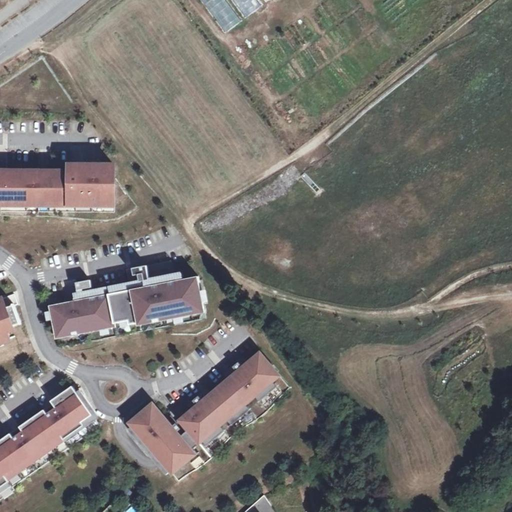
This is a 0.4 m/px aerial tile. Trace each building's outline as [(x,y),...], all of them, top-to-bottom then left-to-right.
[(224,0),(199,0),(224,35),(241,23),(224,0)] [(257,0),(231,0),(243,17),(261,4),(257,0)] [(1,171),(0,187),(0,203),(7,203),(6,207),(21,207),(21,204),(36,204),(35,201),(54,201),(54,204),(68,204),(68,207),(76,207),(76,173),(55,173),(55,175),(45,175),(45,173),(13,173),(12,163),(1,163),(1,171)] [(76,173),(76,207),(88,207),(88,209),(98,209),(98,204),(121,204),(121,179),(116,179),(116,173),(119,173),(119,166),(98,166),(98,167),(76,166),(76,173)] [(158,277),(176,273),(174,263),(156,266),(158,277)] [(152,266),(138,269),(139,276),(144,275),(145,282),(155,280),(152,266)] [(139,276),(138,269),(131,270),(133,284),(145,282),(144,275),(139,276)] [(210,316),(203,279),(55,309),(61,339),(121,327),(122,331),(136,328),(135,325),(187,314),(188,320),(210,316)] [(94,281),(80,283),(82,290),(96,288),(94,281)] [(0,342),(10,338),(7,329),(12,327),(10,322),(19,318),(14,306),(8,308),(3,310),(0,302),(0,342)] [(10,322),(12,327),(21,324),(19,318),(10,322)] [(154,404),(131,424),(134,427),(171,472),(174,475),(188,463),(185,459),(187,457),(195,450),(205,442),(222,428),(229,421),(247,407),(257,398),(274,384),(282,378),(261,354),(249,364),(244,358),(234,367),(235,368),(239,373),(231,379),(211,396),(204,402),(200,397),(199,396),(189,405),(194,411),(181,421),(185,426),(182,429),(177,424),(173,427),(168,421),(154,404)] [(239,373),(235,368),(229,373),(227,374),(231,379),(239,373)] [(274,384),(257,398),(261,403),(278,389),(274,384)] [(0,488),(10,482),(6,477),(63,437),(65,440),(85,426),(83,423),(93,416),(73,387),(55,400),(60,407),(63,411),(51,420),(47,416),(24,432),(27,437),(18,443),(15,439),(0,448),(0,488)] [(203,394),(200,397),(204,402),(211,396),(207,391),(203,394)] [(51,413),(47,416),(51,420),(63,411),(60,407),(51,413)] [(247,407),(229,421),(234,427),(251,412),(247,407)] [(96,419),(93,416),(83,423),(85,426),(96,419)] [(172,418),(168,421),(173,427),(177,424),(175,421),(172,418)] [(171,472),(134,427),(130,430),(159,465),(168,475),(171,472)] [(222,428),(205,442),(209,447),(226,433),(222,428)] [(27,437),(24,432),(19,436),(15,439),(18,443),(27,437)] [(6,477),(10,482),(67,442),(65,440),(63,437),(6,477)] [(195,450),(187,457),(191,462),(200,455),(195,450)] [(130,489),(124,494),(130,499),(134,495),(130,489)] [(262,511),(267,511),(273,508),(266,496),(256,502),(262,511)]
